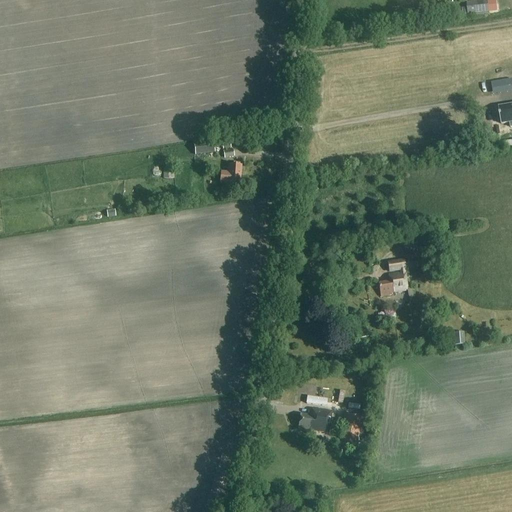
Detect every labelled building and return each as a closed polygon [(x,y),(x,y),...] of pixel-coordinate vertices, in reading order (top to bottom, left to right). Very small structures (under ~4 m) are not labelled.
[(487,0),(484,0),(467,2),(468,14),(489,12),(489,11),(487,0)] [(460,15),(460,8),(450,9),(450,16),(460,15)] [(510,90),(509,81),(493,84),(494,93),(510,90)] [(511,105),(498,107),(501,125),(510,123),(511,128),(511,127),(511,105)] [(221,142),(222,151),(230,149),(229,140),(221,142)] [(193,146),(194,156),(214,154),(213,143),(193,146)] [(233,163),(233,165),(229,165),(228,174),(221,173),(220,184),(226,185),(226,187),(240,188),(241,166),(238,166),(239,163),(233,163)] [(163,180),(174,179),(174,169),(163,169),(163,180)] [(406,261),(407,269),(419,267),(416,244),(404,245),(406,261)] [(406,261),(388,263),(389,272),(400,270),(401,276),(389,277),(390,282),(379,284),(381,297),(390,296),(389,295),(391,294),(391,293),(408,290),(405,269),(407,269),(406,261)] [(354,331),(358,345),(370,341),(367,327),(354,331)] [(464,345),(463,333),(453,333),(454,346),(464,345)] [(451,346),(450,334),(437,335),(438,347),(451,346)] [(328,434),(332,412),(312,409),(311,416),(300,414),(297,429),(328,434)] [(361,417),(344,415),(339,449),(357,451),(361,417)] [(304,511),(304,499),(289,500),(289,511),(304,511)]
